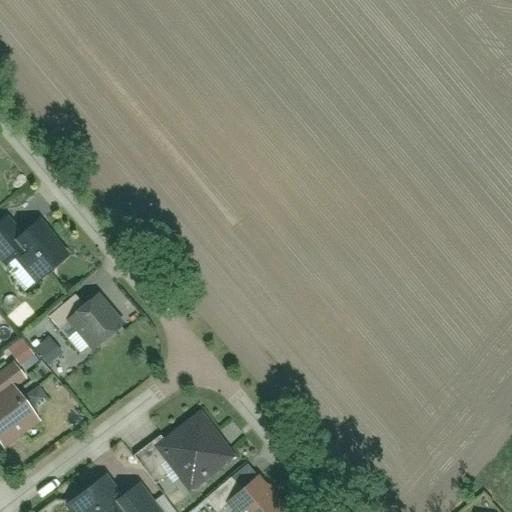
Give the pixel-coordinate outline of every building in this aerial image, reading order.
[(49,246),(18,212),(4,225),(0,228),(0,246),(22,271),(49,246)] [(45,319),(69,296),(58,285),(34,308),(45,319)] [(108,315),(80,286),(54,311),(82,340),(108,315)] [(46,321),(29,336),(54,363),(70,349),(46,321)] [(28,370),(43,361),(28,336),(13,346),(28,370)] [(8,425),(23,414),(0,384),(0,427),(6,423),(8,425)] [(182,478),(220,448),(187,408),(149,438),(182,478)] [(156,468),(131,438),(120,448),(145,478),(156,468)] [(258,511),(273,499),(246,469),(219,493),(235,511),(258,511)] [(204,505),(231,482),(220,470),(193,493),(204,505)] [(61,511),(118,511),(121,510),(91,472),(53,501),(61,511)] [(151,511),(139,496),(118,511),(151,511)] [(438,511),(427,498),(410,511),(438,511)]
